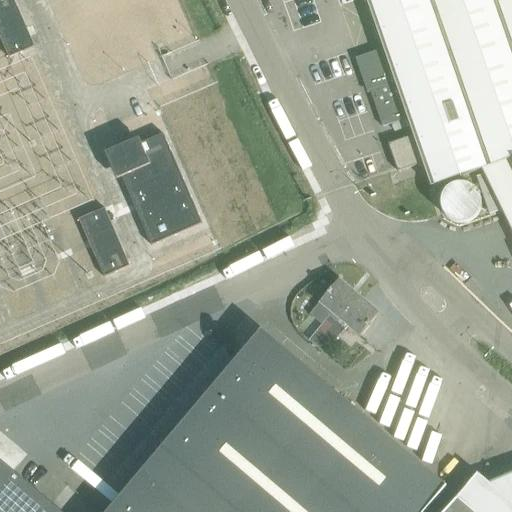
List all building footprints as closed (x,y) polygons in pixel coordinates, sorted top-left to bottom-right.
[(34,49),(28,34),(13,0),(0,0),(0,38),(9,59),(34,49)] [(511,0),(365,0),(374,23),(383,51),(359,60),(383,129),(408,120),(413,137),(389,146),(397,170),(399,174),(423,165),(427,174),(432,187),(479,171),(509,161),(511,159),(511,0)] [(202,225),(163,135),(113,157),(152,247),(202,225)] [(104,210),(79,221),(105,279),(130,268),(104,210)] [(237,223),(237,233),(260,234),(260,223),(237,223)] [(310,343),(317,349),(358,299),(337,283),(319,305),(332,316),(310,343)] [(378,316),(358,299),(317,349),(325,355),(347,328),(360,338),(378,316)] [(0,511),(426,511),(447,488),(262,332),(112,511),(61,511),(54,506),(0,460),(0,511)] [(446,511),(445,511),(511,511),(511,474),(487,485),(476,476),(446,511)]
